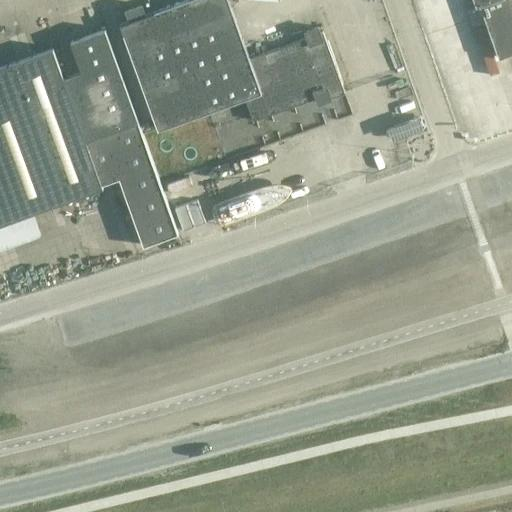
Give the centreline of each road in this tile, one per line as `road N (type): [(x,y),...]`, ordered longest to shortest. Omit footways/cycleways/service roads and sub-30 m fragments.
road 1 (unclassified): [(0,317),(511,149)]
road 2 (primary): [(511,363),(0,490)]
